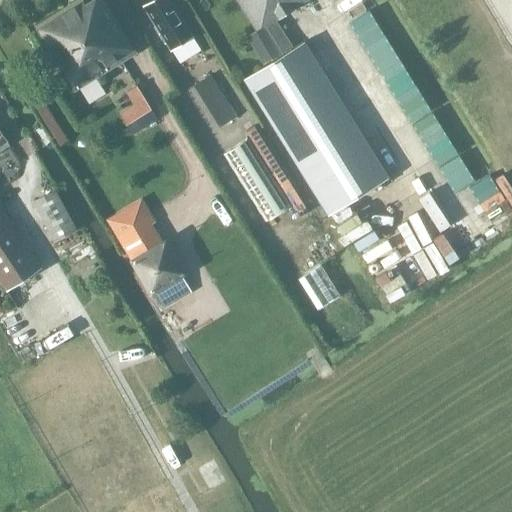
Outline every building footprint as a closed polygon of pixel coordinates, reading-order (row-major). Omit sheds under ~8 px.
[(39,29),(76,90),(137,53),(104,0),(96,0),(87,6),(84,2),(39,29)] [(157,0),(146,7),(173,49),(194,36),(170,0),(157,0)] [(238,0),(258,31),(276,20),(307,0),(238,0)] [(266,66),(245,79),(329,215),(390,178),(305,42),(294,49),(276,20),(258,31),(248,36),(266,66)] [(421,112),(365,20),(352,28),(352,29),(376,68),(373,76),(384,79),(408,120),(401,124),(392,151),(405,156),(407,150),(423,156),(431,134),(420,115),(421,112)] [(196,85),(222,126),(237,117),(211,75),(196,85)] [(122,109),(128,121),(154,109),(142,82),(128,88),(135,103),(122,109)] [(0,152),(11,145),(0,129),(0,152)] [(222,152),(265,221),(291,204),(249,136),(222,152)] [(293,158),(272,169),(295,211),(316,200),(293,158)] [(494,177),(511,211),(511,180),(506,170),(494,177)] [(394,197),(421,182),(414,171),(387,185),(394,197)] [(35,202),(56,240),(76,229),(55,190),(35,202)] [(335,217),(350,241),(383,222),(370,201),(362,206),(360,202),(335,217)] [(416,219),(449,273),(475,257),(442,203),(416,219)] [(0,276),(9,290),(42,268),(0,204),(0,276)] [(154,288),(180,273),(163,245),(137,260),(154,288)] [(422,248),(412,253),(425,280),(435,275),(422,248)] [(394,259),(367,263),(371,286),(383,284),(385,298),(412,294),(406,255),(393,257),(394,259)] [(14,309),(0,317),(7,328),(21,320),(14,309)] [(197,468),(212,490),(234,476),(219,453),(197,468)]
